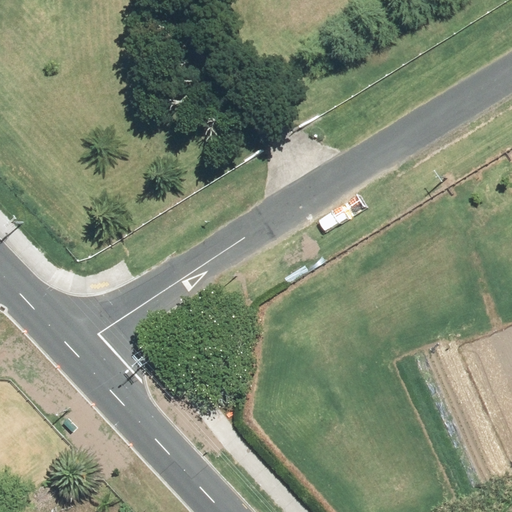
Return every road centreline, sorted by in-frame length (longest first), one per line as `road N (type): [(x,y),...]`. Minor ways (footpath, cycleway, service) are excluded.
road 1 (unclassified): [(75,350),(511,74)]
road 2 (unclassified): [(224,511),(75,350)]
